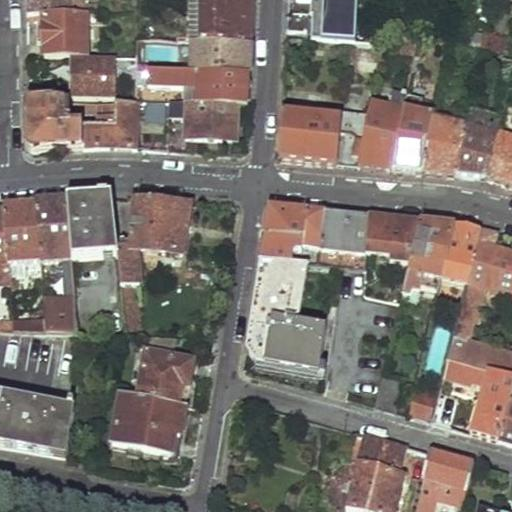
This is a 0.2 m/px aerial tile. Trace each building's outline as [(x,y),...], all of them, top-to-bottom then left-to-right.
[(27,0),(28,16),(44,17),(87,16),(98,15),(98,7),(86,8),(86,3),(71,4),(71,0),(27,0)] [(191,0),(192,39),(204,38),(205,0),(191,0)] [(192,39),(191,45),(193,45),(250,46),(253,0),(205,0),(204,38),(192,39)] [(311,34),(311,41),(369,42),(369,30),(358,28),(357,0),(288,0),(287,32),(311,34)] [(440,12),(436,24),(456,30),(460,18),(440,12)] [(44,17),(45,61),(74,61),(88,60),(87,16),(44,17)] [(474,29),(469,44),(506,54),(511,40),(474,29)] [(401,37),(401,45),(415,46),(417,37),(401,37)] [(193,45),(193,77),(248,79),(250,46),(193,45)] [(401,45),(399,55),(408,57),(408,61),(413,62),(415,46),(401,45)] [(74,61),(74,101),(118,101),(118,81),(139,80),(139,76),(138,61),(88,60),(74,61)] [(343,112),(344,115),(370,117),(373,103),(378,76),(351,72),(343,112)] [(370,117),(358,170),(392,173),(408,109),(410,89),(412,74),(398,72),(389,105),(373,103),(370,117)] [(195,94),(195,109),(234,108),(248,110),(248,79),(193,77),(139,76),(139,80),(139,93),(195,94)] [(408,109),(392,173),(423,174),(435,122),(437,112),(419,109),(421,92),(410,89),(408,109)] [(28,150),(37,156),(60,155),(84,154),(83,131),(82,120),(70,120),(70,108),(28,106),(28,150)] [(282,107),(282,119),(343,124),(344,115),(343,112),(282,107)] [(167,155),(182,156),(183,150),(233,149),(234,108),(195,109),(167,110),(167,155)] [(118,111),(82,109),(82,120),(83,131),(118,127),(118,111)] [(83,131),(84,154),(115,152),(138,154),(138,129),(139,110),(118,111),(118,127),(83,131)] [(282,119),(279,164),(358,170),(370,117),(344,115),(343,124),(282,119)] [(435,122),(423,174),(457,177),(466,130),(435,122)] [(466,130),(457,177),(487,180),(499,139),(466,130)] [(499,139),(487,180),(511,188),(511,140),(499,137),(499,139)] [(66,202),(71,261),(118,258),(117,248),(110,198),(66,202)] [(127,341),(139,341),(135,289),(139,288),(135,253),(182,253),(191,204),(130,200),(128,246),(117,248),(118,258),(127,341)] [(37,204),(41,264),(71,261),(66,202),(37,204)] [(5,209),(9,267),(41,264),(37,204),(5,209)] [(0,209),(0,288),(9,288),(9,280),(9,267),(5,209),(0,209)] [(270,212),(266,240),(303,243),(302,252),(320,254),(324,216),(270,212)] [(324,216),(320,254),(368,257),(368,220),(324,216)] [(368,220),(368,257),(393,262),(392,266),(409,268),(420,224),(368,220)] [(406,285),(404,296),(414,298),(416,292),(422,294),(427,278),(441,281),(455,228),(420,224),(409,268),(406,285)] [(455,228),(441,281),(447,283),(445,292),(459,296),(461,287),(466,288),(480,234),(455,228)] [(498,239),(480,234),(466,288),(461,308),(447,363),(511,380),(511,256),(495,252),(498,239)] [(262,265),(301,268),(302,252),(303,243),(266,240),(262,265)] [(262,265),(246,357),(258,359),(257,368),(319,379),(326,332),(299,326),(307,269),(301,268),(262,265)] [(45,321),(47,338),(78,339),(74,299),(44,302),(45,321)] [(444,304),(415,422),(431,426),(438,401),(443,380),(447,363),(461,308),(444,304)] [(12,322),(13,336),(47,338),(45,321),(12,322)] [(146,342),(136,399),(176,405),(180,380),(188,380),(191,363),(171,359),(172,343),(146,342)] [(511,380),(447,363),(443,380),(472,388),(473,385),(484,388),(470,437),(496,444),(511,388),(511,380)] [(377,411),(396,417),(403,387),(385,382),(377,411)] [(511,388),(496,444),(511,448),(511,388)] [(122,397),(112,448),(174,457),(184,407),(176,405),(136,399),(122,397)] [(0,451),(67,463),(76,413),(0,399),(0,451)] [(431,426),(445,430),(452,404),(438,401),(431,426)] [(360,437),(351,434),(347,452),(356,454),(360,437)] [(408,450),(365,438),(347,511),(398,511),(408,476),(402,474),(408,450)] [(415,511),(426,511),(435,486),(440,486),(465,494),(473,468),(428,456),(415,511)] [(426,511),(432,511),(440,486),(435,486),(426,511)]
